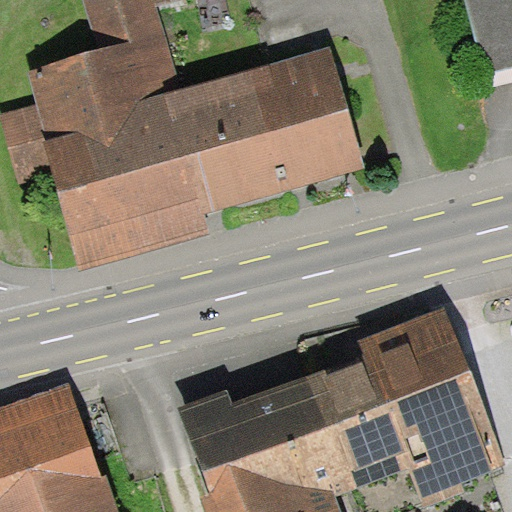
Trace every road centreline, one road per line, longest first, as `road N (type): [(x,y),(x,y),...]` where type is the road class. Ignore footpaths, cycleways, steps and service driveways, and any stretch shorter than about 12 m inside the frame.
road 1 (primary): [(0,351),(511,226)]
road 2 (track): [(184,511),(125,322)]
